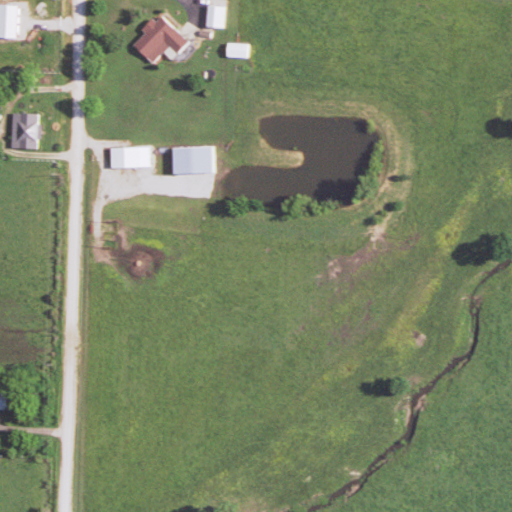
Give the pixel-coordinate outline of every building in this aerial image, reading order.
[(3,33),(23,34),(24,1),(4,1),(3,33)] [(212,23),(228,24),(229,2),(212,2),(212,23)] [(194,38),(164,9),(147,27),(149,29),(139,40),(158,59),(174,42),(183,50),(194,38)] [(253,40),(230,39),(229,53),(253,54),(253,40)] [(44,144),(44,110),(15,109),(14,144),(44,144)] [(220,142),(179,144),(180,170),(220,169),(220,142)] [(154,143),(116,144),(116,164),(154,163),(154,143)] [(0,387),(0,405),(14,406),(15,387),(0,387)]
